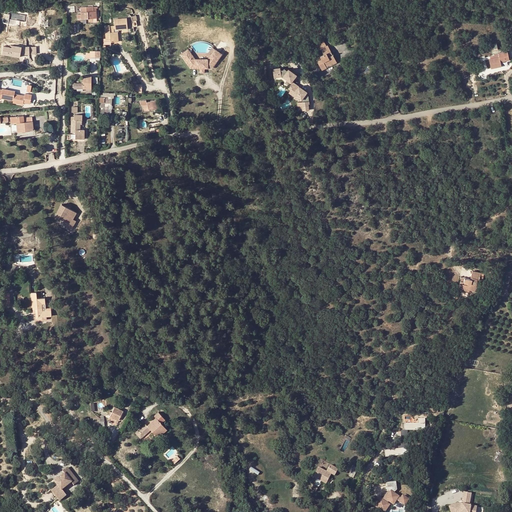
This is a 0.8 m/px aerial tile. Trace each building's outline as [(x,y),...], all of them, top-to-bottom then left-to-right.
[(96,8),(96,7),(93,7),(93,6),(80,7),(81,14),(77,14),(77,19),(88,18),(93,18),(97,17),(96,8)] [(116,32),(118,32),(118,28),(127,28),(126,18),(114,19),(115,26),(115,29),(114,29),(114,32),(105,32),(105,38),(110,38),(110,39),(111,41),(117,41),(116,32)] [(331,55),(333,55),(328,45),(327,45),(324,40),(317,43),(321,49),(322,49),(325,53),(316,57),(323,70),(327,67),(326,66),(334,62),(331,55)] [(4,46),(2,54),(20,57),(20,54),(30,54),(29,47),(22,47),(10,45),(10,47),(4,46)] [(183,57),(191,68),(200,68),(205,68),(212,68),(222,54),(215,49),(207,59),(195,59),(190,52),(183,57)] [(502,61),(506,60),(504,50),(499,51),(499,52),(500,56),(495,56),(490,57),(492,68),(502,66),(502,61)] [(327,67),(337,63),(333,55),(331,55),(334,62),(326,66),(327,67)] [(291,82),(296,75),(288,69),(287,71),(284,69),(283,70),(281,70),(280,68),(273,69),(274,77),(282,76),(291,82)] [(91,89),(91,76),(83,76),(83,82),(74,83),(74,88),(76,88),(83,88),(91,89)] [(287,87),(291,90),(295,85),(298,87),(299,86),(292,81),(291,82),(290,82),(287,87)] [(303,111),(309,110),(308,104),(309,104),(308,96),(306,94),(307,92),(299,86),(298,87),(295,85),(291,90),(289,93),(297,99),(298,97),(302,100),(302,103),(303,111)] [(0,97),(1,98),(14,100),(13,103),(20,104),(20,102),(24,102),(24,99),(31,100),(32,95),(25,93),(25,96),(15,94),(15,91),(3,88),(2,89),(2,91),(0,90),(0,97)] [(103,97),(100,97),(100,98),(99,115),(108,115),(108,97),(108,95),(115,95),(115,93),(103,93),(103,97)] [(149,110),(148,101),(138,103),(138,102),(136,102),(136,106),(139,106),(140,112),(149,110)] [(74,116),(71,116),(71,131),(75,131),(75,137),(84,137),(85,129),(80,129),(80,123),(82,124),(82,114),(74,114),(74,116)] [(18,130),(34,129),(33,117),(24,118),(24,116),(11,117),(11,124),(18,123),(18,130)] [(76,211),(61,203),(55,215),(65,220),(70,223),(73,218),(76,211)] [(76,220),(73,218),(70,223),(65,220),(63,224),(68,226),(72,228),(76,220)] [(477,279),(479,279),(482,280),(484,274),(471,271),(470,277),(472,277),(471,280),(464,278),(463,282),(460,281),(459,287),(469,289),(476,291),(477,285),(476,284),(477,279)] [(46,316),(51,316),(50,309),(42,310),(42,303),(44,303),(44,302),(44,297),(36,298),(36,292),(30,292),(32,309),(37,309),(38,315),(38,317),(42,316),(43,319),(43,320),(46,319),(46,316)] [(118,420),(123,410),(113,406),(111,411),(109,416),(118,420)] [(165,419),(162,416),(157,411),(153,415),(155,417),(146,425),(145,423),(138,430),(143,436),(150,429),(158,437),(167,429),(161,423),(165,419)] [(418,423),(403,424),(404,429),(409,429),(409,431),(425,430),(425,419),(418,419),(418,423)] [(138,430),(135,432),(140,438),(143,436),(138,430)] [(384,451),(385,457),(408,454),(408,448),(384,451)] [(318,467),(313,476),(326,483),(331,472),(335,474),(338,467),(329,464),(326,471),(318,467)] [(352,465),(347,475),(353,478),(358,467),(352,465)] [(77,481),(66,466),(62,470),(64,472),(53,480),(56,484),(50,489),(55,495),(47,501),(51,507),(59,501),(58,499),(65,494),(60,488),(70,481),(73,484),(77,481)] [(71,485),(73,484),(70,481),(60,488),(65,494),(67,493),(64,489),(70,484),(71,485)] [(380,500),(374,507),(379,511),(383,511),(388,507),(387,505),(388,503),(392,507),(396,502),(398,504),(404,509),(408,503),(403,499),(401,501),(399,499),(393,494),(395,492),(398,492),(397,483),(388,484),(388,493),(383,499),(383,500),(382,501),(380,500)] [(464,501),(470,502),(471,494),(464,492),(462,501),(464,501)]
